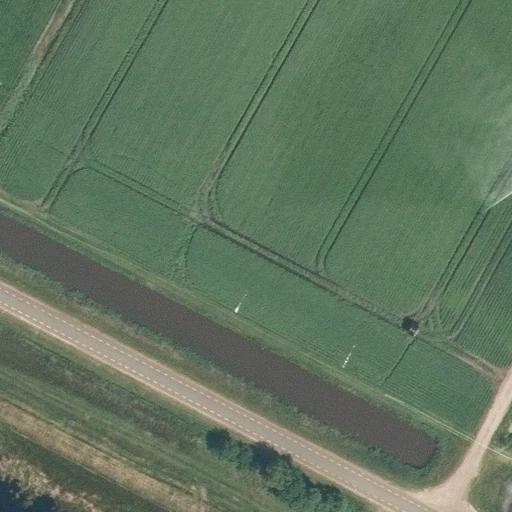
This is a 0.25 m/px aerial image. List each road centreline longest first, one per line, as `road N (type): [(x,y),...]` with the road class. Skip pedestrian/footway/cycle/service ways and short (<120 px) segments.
road 1 (unclassified): [(421,511),(0,293)]
road 2 (track): [(451,511),(511,396)]
